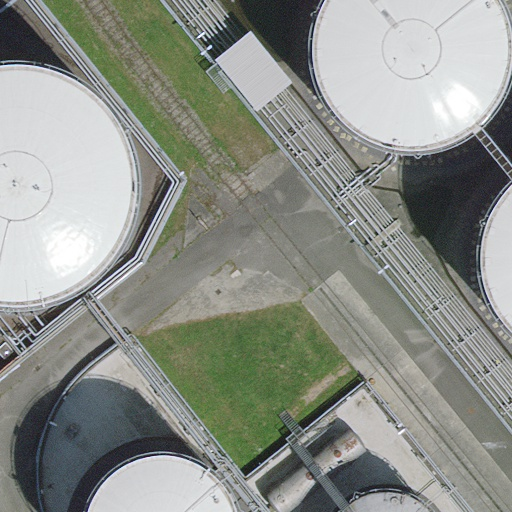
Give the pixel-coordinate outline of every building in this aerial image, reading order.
[(332,0),(322,25),(318,50),(320,69),(326,92),(337,113),(350,127),(365,139),(382,148),(404,154),(431,155),(452,151),(473,142),(491,128),(505,112),(511,98),(511,5),(508,0),(332,0)] [(26,64),(0,66),(0,308),(24,311),(55,307),(79,298),(99,285),(117,268),(132,246),(142,222),(147,191),(145,168),(139,145),(124,117),(105,95),(80,78),(53,68),(26,64)] [(511,197),(501,212),(491,237),(487,262),(488,281),(494,304),(506,325),(511,331),(511,197)] [(206,464),(184,457),(163,456),(137,462),(118,475),(104,490),(94,511),(93,511),(246,511),(237,492),(225,478),(206,464)] [(418,488),(398,484),(377,487),(358,496),(347,506),(343,511),(446,511),(435,499),(418,488)]
